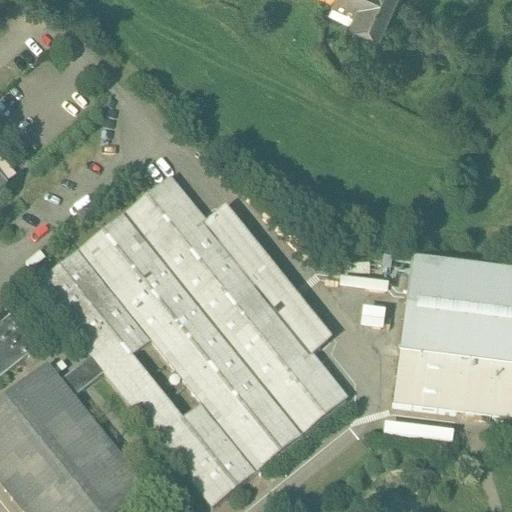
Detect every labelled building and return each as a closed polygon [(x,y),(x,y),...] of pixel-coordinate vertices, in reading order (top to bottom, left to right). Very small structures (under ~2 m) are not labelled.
[(330,0),(330,1),(353,11),(349,19),(376,31),(389,0),(330,0)] [(349,19),(353,11),(330,1),(325,12),(348,23),(349,19)] [(320,353),(214,220),(204,227),(169,183),(34,290),(90,360),(59,385),(72,402),(103,377),(211,511),(212,511),(346,405),(311,360),(320,353)] [(511,278),(410,265),(398,358),(511,372),(511,278)] [(338,283),(338,292),(385,295),(386,286),(338,283)] [(0,381),(34,354),(0,311),(0,381)] [(361,311),(360,331),(381,333),(383,313),(361,311)] [(511,372),(398,358),(391,409),(489,422),(511,425),(511,372)] [(0,406),(0,488),(18,511),(127,511),(148,496),(72,402),(59,385),(46,369),(0,406)] [(382,437),(449,446),(451,436),(384,427),(382,437)]
